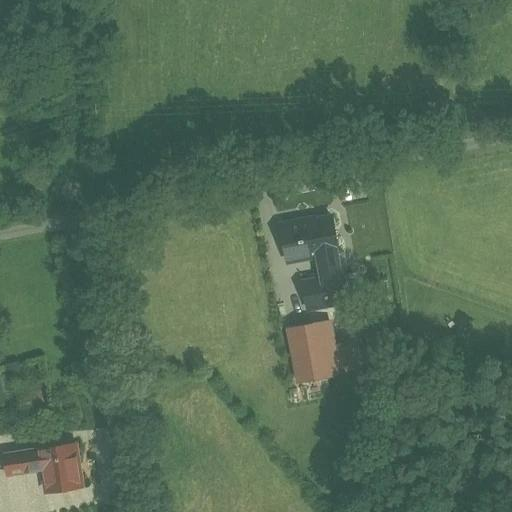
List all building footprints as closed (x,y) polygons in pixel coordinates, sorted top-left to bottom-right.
[(332,217),(303,222),(302,221),(282,225),(289,261),(321,255),(338,251),(332,217)] [(338,251),(321,255),(324,279),(326,278),(331,304),(348,301),(343,275),(338,251)] [(324,279),(304,282),(309,308),(331,304),(326,278),(324,279)] [(330,321),(289,328),(300,383),(340,375),(335,344),(330,321)] [(347,342),(335,344),(340,375),(352,372),(347,342)] [(50,411),(48,392),(22,395),(24,413),(50,411)] [(76,444),(41,449),(41,450),(5,455),(8,474),(43,469),(47,492),(82,486),(76,444)]
